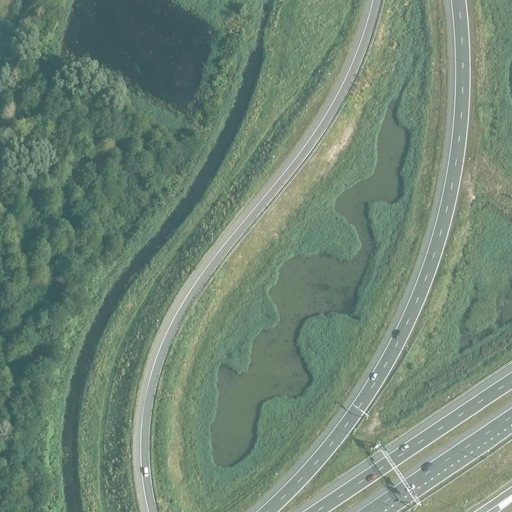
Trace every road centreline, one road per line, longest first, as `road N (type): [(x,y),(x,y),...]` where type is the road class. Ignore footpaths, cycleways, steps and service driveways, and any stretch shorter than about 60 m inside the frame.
road 1 (motorway): [(377,0),(330,113),(211,266),(163,347),(144,441),(152,511)]
road 2 (motorway): [(458,0),(457,149),(439,236),(411,314),(346,423),(266,511)]
road 3 (motorway): [(511,381),(315,511)]
road 4 (motorway): [(511,416),(369,511)]
